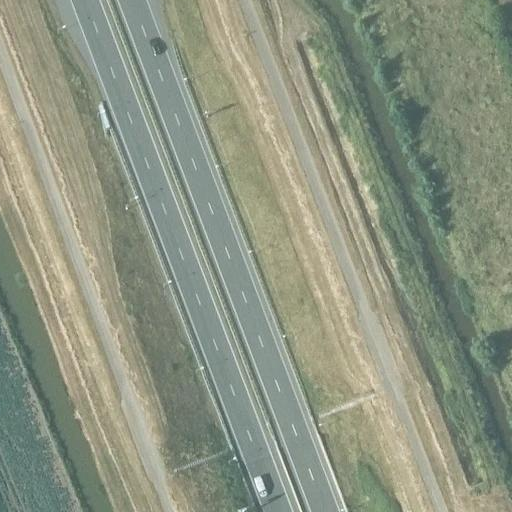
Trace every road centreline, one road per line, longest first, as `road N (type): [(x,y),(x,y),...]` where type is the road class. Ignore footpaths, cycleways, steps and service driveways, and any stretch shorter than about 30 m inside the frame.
road 1 (trunk): [(86,0),(279,511)]
road 2 (trunk): [(324,511),(133,0)]
